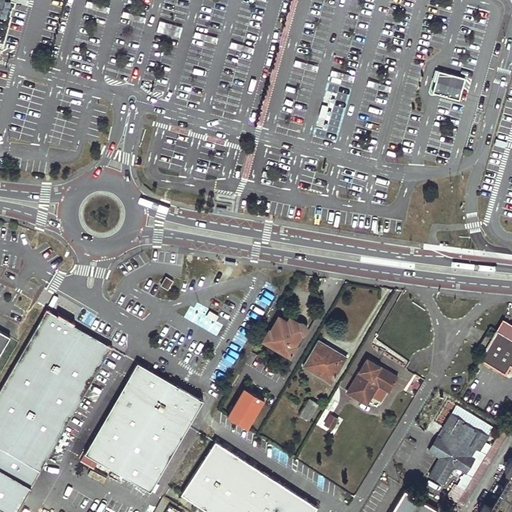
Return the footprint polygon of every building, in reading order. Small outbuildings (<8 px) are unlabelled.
[(438,70),(433,92),(459,99),(465,77),(452,73),(445,71),(438,70)] [(166,276),(161,285),(168,289),(173,280),(166,276)] [(46,309),(0,389),(0,506),(9,511),(15,511),(111,346),(46,309)] [(290,355),(296,345),(295,344),(306,326),(290,317),(287,321),(279,316),(271,330),(269,330),(263,340),(290,355)] [(511,325),(502,320),(480,359),(505,373),(510,365),(511,365),(511,325)] [(0,353),(10,337),(0,330),(0,353)] [(485,335),(478,348),(483,351),(491,338),(485,335)] [(318,342),(303,366),(331,382),(337,372),(333,370),(342,354),(332,348),(330,349),(318,342)] [(342,354),(333,370),(337,372),(347,357),(342,354)] [(367,358),(347,391),(366,403),(378,384),(389,391),(398,377),(385,369),(384,372),(380,370),(382,367),(367,358)] [(150,490),(203,399),(138,361),(80,460),(94,468),(99,460),(150,490)] [(247,428),(265,398),(244,386),(227,415),(247,428)] [(309,398),(299,414),(309,420),(319,404),(309,398)] [(451,413),(442,427),(446,429),(441,438),(437,436),(429,450),(440,457),(429,474),(444,483),(454,466),(462,470),(457,478),(461,480),(474,458),(471,456),(476,448),(479,450),(488,435),(474,427),(473,428),(465,422),(465,421),(451,413)] [(330,414),(325,424),(332,428),(338,419),(330,414)] [(511,423),(506,420),(451,511),(458,511),(511,423)] [(215,440),(181,493),(210,511),(312,511),(317,506),(308,499),(306,496),(302,496),(281,483),(280,479),(276,479),(256,467),(255,463),(251,463),(230,450),(228,446),(224,446),(215,440)] [(511,511),(511,460),(505,471),(511,475),(504,488),(497,484),(493,491),(500,495),(492,508),(485,504),(480,511),(511,511)] [(405,490),(391,511),(436,511),(438,510),(405,490)]
